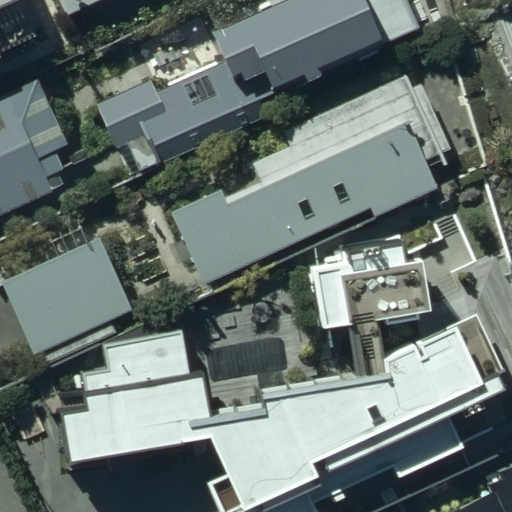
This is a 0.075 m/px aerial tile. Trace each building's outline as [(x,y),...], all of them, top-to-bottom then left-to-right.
[(43,0),(62,42),(154,0),(43,0)] [(417,29),(403,0),(270,0),(193,35),(208,67),(151,92),(146,80),(92,104),(111,147),(122,142),(136,172),(262,114),(256,100),(307,77),(310,82),(376,51),(375,48),(417,29)] [(153,211),(189,288),(356,210),(361,219),(424,190),(414,168),(424,163),(385,78),(264,133),(271,148),(236,164),(246,185),(199,206),(192,193),(153,211)] [(0,109),(0,209),(38,191),(0,109)] [(32,351),(39,365),(110,330),(105,320),(112,316),(73,237),(0,272),(0,318),(19,357),(32,351)] [(440,334),(370,365),(363,329),(372,328),(373,335),(410,328),(409,322),(439,317),(437,305),(433,306),(421,237),(322,254),(325,271),(300,275),(311,339),(334,335),(343,383),(242,401),(244,416),(194,425),(179,338),(99,352),(103,375),(78,379),(83,404),(65,408),(67,420),(44,424),(52,472),(193,448),(211,489),(205,492),(214,511),(333,511),(330,503),(389,477),(393,486),(464,455),(448,418),(511,389),(511,388),(481,319),(441,337),(440,334)] [(495,487),(439,511),(511,511),(511,458),(487,470),(495,487)]
